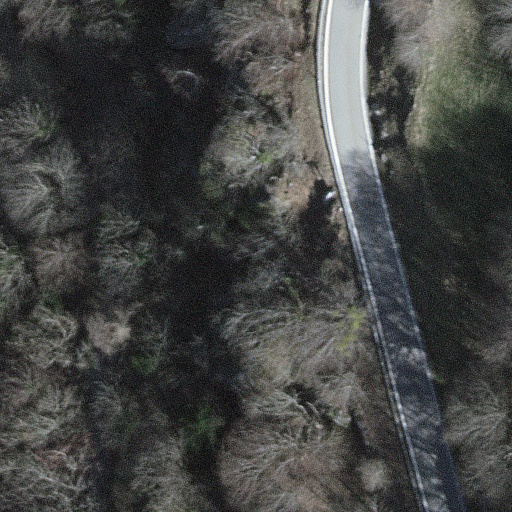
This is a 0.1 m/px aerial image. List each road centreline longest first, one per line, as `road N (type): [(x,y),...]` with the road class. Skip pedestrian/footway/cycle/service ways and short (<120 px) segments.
road 1 (unclassified): [(352,0),(344,57),(348,121),(447,511)]
road 2 (track): [(183,511),(166,435),(136,0)]
